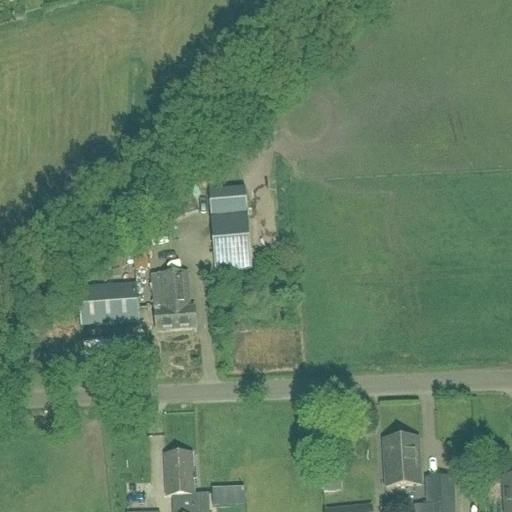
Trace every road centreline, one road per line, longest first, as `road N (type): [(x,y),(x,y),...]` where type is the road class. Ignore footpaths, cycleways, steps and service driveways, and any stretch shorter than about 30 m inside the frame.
road 1 (tertiary): [(0,401),(511,379)]
road 2 (track): [(355,0),(0,326)]
